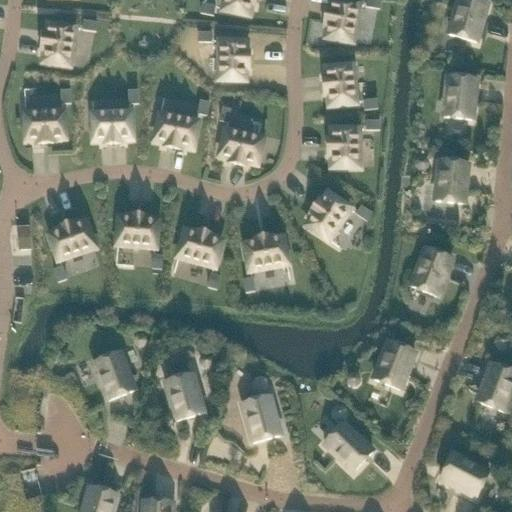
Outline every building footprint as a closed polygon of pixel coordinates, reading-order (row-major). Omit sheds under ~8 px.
[(255,7),(256,0),(225,0),(223,12),(249,17),(251,6),(255,7)] [(367,0),(366,8),(366,10),(380,12),(382,2),(372,1),(367,0)] [(487,6),(476,3),(465,0),(459,0),(449,37),(476,45),(487,6)] [(352,44),(358,7),(333,2),(331,13),(327,12),(324,28),(328,29),(326,40),(352,44)] [(213,18),(215,9),(201,5),(199,15),(213,18)] [(97,24),(83,23),(82,32),(95,33),(97,24)] [(44,64),(69,68),(74,30),(49,27),(47,37),(44,37),(41,53),(45,53),(44,64)] [(211,45),(211,36),(199,35),(198,44),(211,45)] [(249,71),(249,56),(245,55),(246,44),(220,44),(219,82),(245,82),(245,71),(249,71)] [(355,105),(351,68),(326,70),(327,81),(323,82),(324,97),(328,97),(329,108),(355,105)] [(472,122),(476,83),(448,80),(444,120),(472,122)] [(70,91),(60,92),(61,106),(72,105),(70,91)] [(138,92),(128,93),(130,107),(140,107),(138,92)] [(378,101),(363,103),(365,113),(379,111),(378,101)] [(209,105),(200,102),(197,116),(206,118),(209,105)] [(229,125),(232,113),(223,111),(220,123),(229,125)] [(54,145),(54,141),(64,141),(63,115),(25,117),(27,143),(38,142),(38,146),(54,145)] [(121,146),(121,142),(132,141),(131,115),(93,117),(94,143),(105,142),(105,146),(121,146)] [(192,150),(197,125),(160,118),(155,143),(166,145),(165,149),(181,152),(181,148),(192,150)] [(381,123),(366,123),(367,133),(380,133),(381,123)] [(358,169),(358,131),(332,131),(332,142),(328,142),(328,158),(332,158),(332,169),(358,169)] [(257,167),(262,142),(226,133),(220,158),(231,161),(230,165),(245,168),(246,165),(257,167)] [(464,206),(468,167),(440,164),(436,204),(464,206)] [(350,211),(328,196),(322,205),(319,203),(310,216),(313,219),(307,228),(328,242),(350,211)] [(362,207),(356,216),(368,225),(373,216),(362,207)] [(146,223),(147,219),(131,218),(130,221),(120,221),(117,246),(155,249),(157,224),(146,223)] [(75,229),(74,225),(59,230),(60,234),(50,237),(58,262),(94,249),(86,225),(75,229)] [(30,252),(29,230),(18,230),(20,253),(30,252)] [(212,237),(197,233),(195,237),(185,234),(178,259),(215,269),(221,244),(211,241),(212,237)] [(271,242),(271,238),(255,241),(256,245),(245,247),(250,272),(287,266),(282,240),(271,242)] [(437,299),(452,262),(426,252),(411,289),(437,299)] [(163,258),(152,257),(152,271),(162,272),(163,258)] [(58,285),(67,282),(63,268),(53,272),(58,285)] [(220,279),(211,276),(207,289),(217,292),(220,279)] [(252,280),(242,282),(245,295),(255,294),(252,280)] [(400,392),(415,355),(389,345),(374,382),(400,392)] [(109,403),(135,393),(120,356),(94,366),(109,403)] [(503,414),(511,391),(511,374),(492,367),(477,404),(503,414)] [(176,424),(204,416),(193,377),(166,385),(176,424)] [(253,446),(280,438),(269,399),(242,407),(253,446)] [(353,475),(373,454),(344,427),(324,447),(353,475)] [(476,500),(489,475),(453,457),(441,482),(476,500)] [(113,511),(117,498),(90,490),(84,511),(113,511)]
